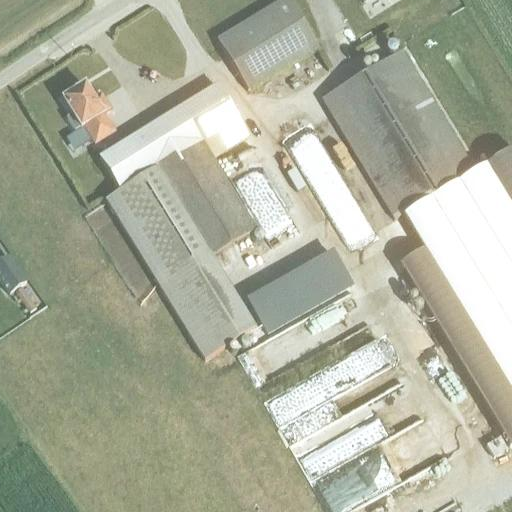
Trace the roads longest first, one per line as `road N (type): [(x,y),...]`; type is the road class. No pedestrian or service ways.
road 1 (unknown): [(303,100),(382,230),(384,255),(378,267),(286,302),(270,297),(238,262)]
road 2 (unknown): [(166,0),(209,70),(259,116),(284,112),(333,76),(338,47),(312,0)]
road 3 (unclassified): [(128,0),(0,81)]
